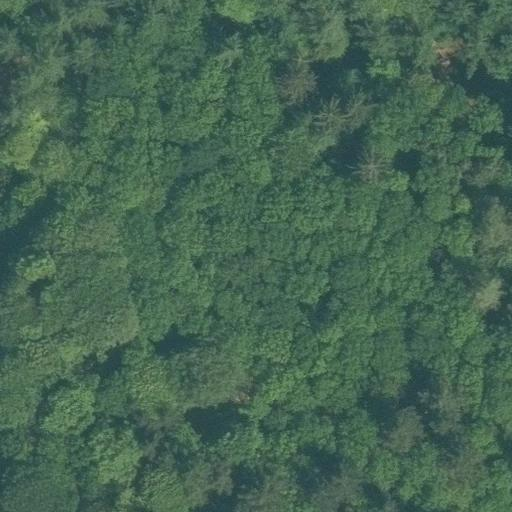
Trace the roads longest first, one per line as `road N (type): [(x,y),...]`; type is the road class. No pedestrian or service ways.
road 1 (track): [(64,190),(90,254),(152,334),(475,511)]
road 2 (track): [(69,169),(90,0)]
road 3 (track): [(0,306),(61,201),(69,169)]
road 4 (track): [(0,341),(152,334)]
